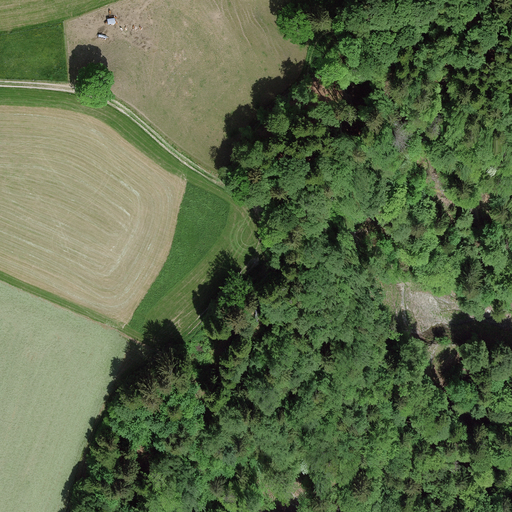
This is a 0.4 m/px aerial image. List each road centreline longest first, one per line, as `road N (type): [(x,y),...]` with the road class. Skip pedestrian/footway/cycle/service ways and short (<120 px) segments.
road 1 (track): [(221,185),(234,193),(241,214),(235,248),(155,333),(85,447),(69,511)]
road 2 (track): [(221,185),(237,129),(338,33),(403,0)]
road 3 (track): [(0,84),(106,98),(221,185)]
